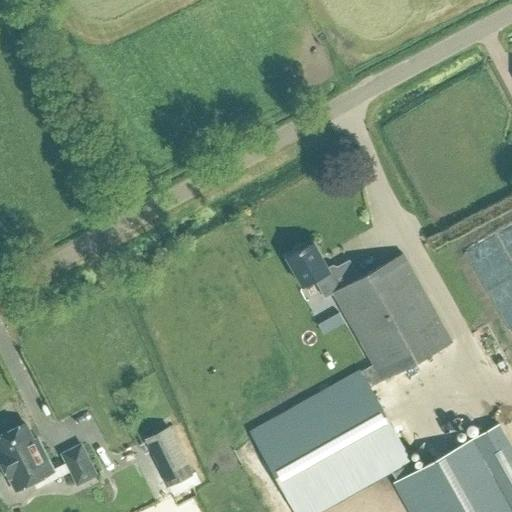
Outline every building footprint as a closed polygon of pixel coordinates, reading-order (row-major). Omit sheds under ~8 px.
[(511,225),(495,235),(509,264),(511,262),(511,225)] [(313,242),(287,257),(303,286),(314,279),(325,297),(333,292),(373,363),(251,430),(296,511),(312,511),(388,469),(395,479),(392,482),(406,508),(407,511),(511,511),(511,445),(499,422),(414,470),(409,459),(413,456),(373,383),(451,340),(402,252),(358,276),(349,260),(329,271),(313,242)] [(389,392),(390,401),(415,398),(414,389),(389,392)] [(70,461),(80,481),(98,472),(83,442),(65,451),(70,461),(57,467),(43,441),(39,443),(28,420),(0,434),(0,441),(5,451),(3,457),(9,469),(15,471),(22,486),(57,469),(57,468),(70,461)] [(200,483),(193,470),(171,426),(148,437),(177,495),(200,483)]
